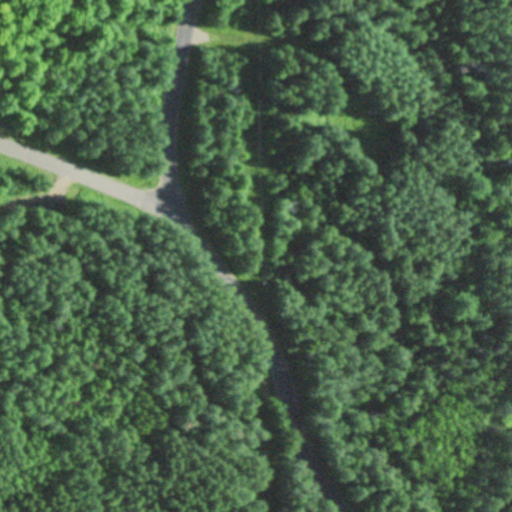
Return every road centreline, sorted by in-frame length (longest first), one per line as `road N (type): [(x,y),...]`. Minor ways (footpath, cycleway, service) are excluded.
road 1 (residential): [(337,511),(311,472),(277,372),(237,299),(171,212),(171,108),(192,0)]
road 2 (residential): [(0,145),(171,212)]
